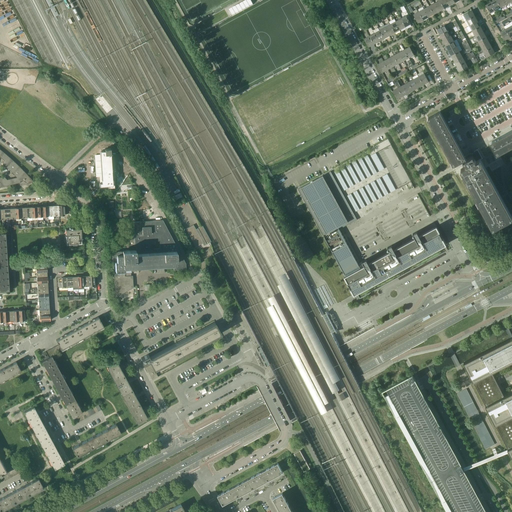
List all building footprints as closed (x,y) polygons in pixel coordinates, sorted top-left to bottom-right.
[(251,0),(244,0),(225,10),(229,17),(253,3),(251,0)] [(444,8),(440,0),(434,3),(439,11),(444,8)] [(446,0),(440,0),(444,8),(449,6),(446,0)] [(496,0),(494,0),(491,2),(495,10),(500,8),(496,0)] [(485,5),(490,13),(495,10),(491,2),(485,5)] [(434,3),(429,6),(434,14),(439,11),(434,3)] [(429,6),(424,9),(428,17),(434,14),(429,6)] [(424,9),(419,12),(423,20),(428,17),(424,9)] [(472,10),(463,15),(467,21),(475,16),(472,10)] [(419,12),(413,15),(418,23),(423,20),(419,12)] [(406,16),(401,19),(405,27),(411,24),(406,16)] [(475,16),(467,21),(469,26),(478,21),(475,16)] [(401,19),(396,21),(400,30),(405,27),(401,19)] [(396,21),(390,24),(395,33),(400,30),(396,21)] [(478,21),(469,26),(472,31),(480,27),(478,21)] [(390,24),(385,27),(390,35),(395,33),(390,24)] [(445,25),(437,30),(440,35),(448,31),(445,25)] [(385,27),(380,30),(384,38),(390,35),(385,27)] [(480,27),(472,31),(475,36),(483,32),(480,27)] [(505,29),(500,32),(504,40),(510,37),(505,29)] [(380,30),(375,33),(379,41),(384,38),(380,30)] [(448,31),(440,35),(443,40),(451,36),(448,31)] [(483,32),(475,36),(478,42),(486,37),(483,32)] [(375,33),(369,36),(374,44),(379,41),(375,33)] [(369,36),(364,39),(368,47),(374,44),(369,36)] [(451,36),(443,40),(445,46),(454,41),(451,36)] [(486,37),(478,42),(481,47),(489,42),(486,37)] [(454,41),(445,46),(448,51),(457,46),(454,41)] [(489,42),(481,47),(484,52),(492,48),(489,42)] [(457,46),(448,51),(451,56),(459,52),(457,46)] [(410,47),(404,50),(409,58),(414,55),(410,47)] [(492,48),(484,52),(487,57),(495,53),(492,48)] [(404,50),(399,53),(403,61),(409,58),(404,50)] [(459,52),(451,56),(454,61),(462,57),(459,52)] [(399,53),(394,55),(398,64),(403,61),(399,53)] [(394,55),(388,58),(393,67),(398,64),(394,55)] [(462,57),(454,61),(457,67),(465,62),(462,57)] [(388,58),(383,61),(388,69),(393,67),(388,58)] [(383,61),(378,64),(382,72),(388,69),(383,61)] [(465,62),(457,67),(460,72),(468,67),(465,62)] [(424,73),(419,76),(423,85),(429,82),(424,73)] [(419,76),(413,79),(418,88),(423,85),(419,76)] [(413,79),(408,82),(413,90),(418,88),(413,79)] [(408,82),(403,85),(407,93),(413,90),(408,82)] [(403,85),(398,88),(402,96),(407,93),(403,85)] [(398,88),(392,91),(397,99),(402,96),(398,88)] [(439,112),(428,118),(451,159),(454,165),(463,161),(466,166),(461,169),(484,211),(485,213),(493,228),(500,225),(503,223),(511,218),(480,160),(479,159),(481,157),(477,150),(474,152),(473,150),(470,151),(471,153),(464,157),(439,112)] [(511,131),(490,144),(496,154),(511,145),(511,131)] [(23,181),(26,184),(34,182),(29,177),(23,171),(17,165),(11,159),(7,155),(1,150),(0,149),(0,187),(20,183),(20,181),(23,181)] [(99,187),(101,186),(113,186),(110,149),(105,149),(105,151),(100,151),(100,155),(101,155),(102,173),(101,173),(101,180),(101,183),(99,183),(99,187)] [(380,171),(384,168),(376,153),(371,155),(380,171)] [(323,175),(298,189),(311,213),(323,235),(329,232),(336,228),(338,232),(344,243),(331,250),(343,271),(349,282),(348,282),(351,288),(354,295),(357,293),(357,292),(443,246),(446,244),(443,238),(439,232),(440,232),(437,226),(433,228),(420,236),(417,231),(413,233),(415,238),(394,249),(392,245),(387,247),(390,252),(369,263),(366,259),(362,261),(365,266),(361,268),(360,268),(339,229),(351,223),(357,220),(331,171),(325,174),(325,175),(323,176),(323,175)] [(391,192),(396,189),(388,173),(382,176),(391,192)] [(379,198),(389,194),(381,177),(376,180),(371,182),(379,198)] [(370,184),(365,185),(373,202),(377,200),(370,184)] [(180,193),(171,197),(173,201),(182,197),(180,193)] [(186,266),(185,266),(185,264),(186,264),(182,257),(181,257),(181,255),(177,247),(167,228),(165,228),(165,226),(163,220),(150,221),(150,224),(146,224),(146,221),(133,222),(134,236),(133,236),(134,246),(135,246),(135,250),(122,251),(122,253),(121,252),(121,251),(112,252),(113,269),(119,268),(120,273),(117,273),(116,273),(116,274),(115,274),(114,274),(114,275),(114,276),(113,276),(113,277),(115,296),(131,287),(131,278),(129,278),(128,270),(136,269),(136,267),(173,265),(174,271),(186,270),(186,266)] [(192,228),(187,231),(195,247),(203,243),(204,245),(211,241),(203,226),(196,229),(193,225),(191,226),(192,228)] [(66,244),(81,244),(81,237),(82,237),(82,233),(81,233),(80,228),(75,229),(65,229),(66,244)] [(0,233),(0,291),(9,291),(5,233),(0,233)] [(283,282),(279,284),(292,311),(297,309),(288,291),(294,288),(286,273),(280,275),(283,282)] [(67,288),(66,278),(66,277),(61,278),(61,282),(58,282),(59,288),(62,288),(67,288)] [(24,317),(24,310),(18,311),(19,321),(19,324),(25,324),(24,320),(27,320),(26,317),(24,317)] [(328,313),(324,315),(329,327),(333,333),(337,331),(336,328),(334,325),(333,323),(332,320),(332,321),(329,316),(329,315),(328,313)] [(98,317),(90,321),(84,325),(89,335),(104,327),(98,317)] [(181,341),(177,344),(172,346),(171,346),(172,347),(163,351),(162,351),(162,352),(153,356),(152,356),(152,357),(150,358),(148,354),(141,358),(143,363),(145,362),(147,366),(145,367),(152,380),(158,377),(154,370),(154,369),(220,333),(216,324),(211,327),(210,325),(210,326),(201,331),(201,330),(200,331),(191,336),(191,335),(190,336),(191,336),(182,341),(181,341)] [(84,325),(76,329),(70,332),(75,343),(89,335),(84,325)] [(70,332),(62,337),(56,340),(58,344),(61,350),(75,343),(70,332)] [(511,458),(511,337),(511,338),(510,339),(463,363),(508,449),(509,452),(511,458)] [(267,357),(262,347),(256,349),(257,351),(258,352),(261,357),(260,357),(261,359),(262,359),(264,364),(265,366),(266,367),(271,364),(267,357)] [(258,352),(257,351),(256,352),(257,355),(263,366),(265,366),(264,364),(262,359),(261,359),(260,357),(261,357),(258,352)] [(48,358),(44,360),(42,361),(45,367),(46,370),(46,369),(50,375),(59,370),(51,356),(52,356),(51,356),(48,358)] [(16,361),(1,369),(6,378),(21,370),(16,361)] [(116,362),(107,367),(114,381),(124,376),(121,370),(120,367),(119,367),(116,362)] [(59,370),(50,375),(53,381),(52,381),(54,384),(57,389),(66,384),(59,370)] [(418,384),(412,375),(404,379),(382,391),(429,479),(443,472),(455,465),(460,463),(420,389),(418,384)] [(124,376),(114,381),(122,395),(131,390),(128,384),(129,384),(127,381),(127,382),(124,376)] [(66,384),(57,389),(60,395),(60,396),(61,398),(62,398),(65,404),(74,399),(66,384)] [(494,445),(469,388),(459,392),(484,449),(494,445)] [(131,390),(122,395),(130,409),(139,404),(136,398),(135,396),(134,396),(131,390)] [(342,400),(348,397),(345,390),(339,393),(342,400)] [(74,399),(65,404),(68,409),(67,410),(69,412),(72,418),(76,416),(79,414),(81,413),(82,413),(82,412),(74,399)] [(139,404),(130,409),(138,424),(147,419),(143,413),(144,412),(143,410),(142,410),(139,404)] [(33,406),(23,412),(31,425),(40,419),(33,406)] [(40,419),(31,425),(38,439),(48,433),(40,419)] [(109,427),(107,428),(107,429),(101,432),(106,441),(121,433),(116,424),(110,427),(109,427)] [(95,435),(92,436),(93,436),(87,440),(92,449),(106,441),(101,432),(95,435)] [(48,433),(38,439),(46,453),(56,448),(48,433)] [(81,442),(78,444),(72,447),(77,456),(92,449),(87,440),(81,443),(81,442)] [(56,448),(46,453),(54,469),(64,463),(56,448)] [(294,454),(304,472),(310,469),(300,450),(294,454)] [(278,463),(263,471),(268,480),(283,472),(278,463)] [(486,511),(479,499),(460,463),(455,465),(443,472),(429,479),(435,490),(447,511),(486,511)] [(263,471),(248,479),(253,488),(268,480),(263,471)] [(38,478),(24,486),(29,496),(44,488),(38,478)] [(248,479),(233,487),(238,496),(253,488),(248,479)] [(24,486),(9,494),(15,504),(29,496),(24,486)] [(233,487),(218,495),(223,504),(238,496),(233,487)] [(282,511),(290,508),(282,493),(273,498),(280,511),(282,511)] [(9,494),(0,499),(0,498),(0,510),(0,511),(15,504),(9,494)]
